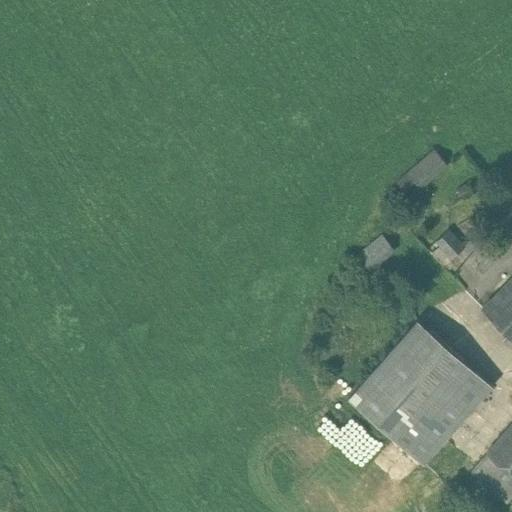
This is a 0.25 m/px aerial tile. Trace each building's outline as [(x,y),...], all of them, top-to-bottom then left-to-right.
[(436,150),(398,182),(406,191),(416,182),(421,188),(448,165),(436,150)] [(465,247),(449,230),(437,240),(453,257),(465,247)] [(383,234),(355,257),(368,272),(396,249),(383,234)] [(453,257),(437,240),(428,249),(449,271),(459,263),(453,257)] [(511,277),(483,307),(511,335),(511,277)] [(493,384),(419,318),(350,396),(424,462),(493,384)] [(511,422),(487,452),(511,472),(511,422)] [(511,497),(511,472),(487,452),(471,471),(508,502),(511,497)]
